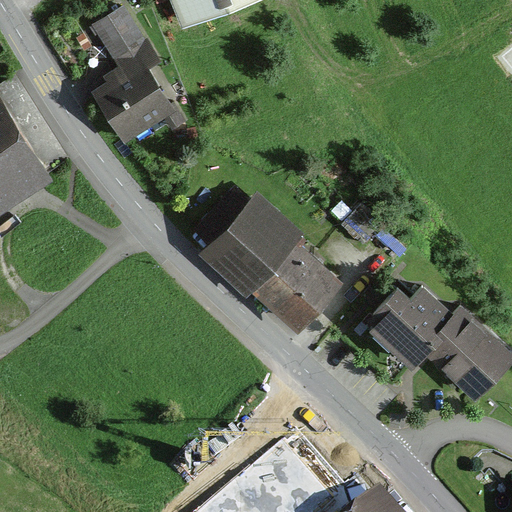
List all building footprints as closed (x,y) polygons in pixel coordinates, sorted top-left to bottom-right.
[(170,0),(182,30),(261,0),(170,0)] [(132,6),(100,26),(130,73),(102,91),(134,140),(181,109),(156,70),(169,62),(132,6)] [(0,217),(57,181),(0,91),(0,217)] [(261,188),(215,237),(311,327),(357,278),(261,188)] [(429,273),(381,322),(426,367),(442,350),(487,395),(511,369),(511,334),(484,306),(473,317),(429,273)] [(392,511),(371,489),(346,511),(392,511)]
